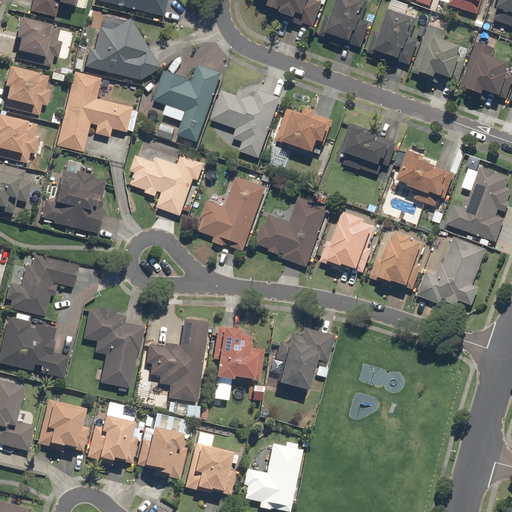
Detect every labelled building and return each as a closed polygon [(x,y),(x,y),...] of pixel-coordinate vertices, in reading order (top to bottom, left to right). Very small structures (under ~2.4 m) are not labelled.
[(79,0),(35,0),(32,11),(57,17),(61,2),(78,6),(79,0)] [(97,0),(166,16),(169,0),(97,0)] [(311,0),(250,0),(250,1),(264,6),(261,13),(310,31),(320,5),(311,1),(311,0)] [(355,37),(367,4),(355,0),(334,0),(328,18),(324,16),(316,38),(329,42),(327,47),(345,53),(351,36),(355,37)] [(400,0),(429,9),(432,0),(400,0)] [(440,0),(439,4),(475,17),(480,0),(440,0)] [(511,0),(492,0),(497,2),(490,22),(511,29),(511,0)] [(372,34),(364,56),(398,68),(415,22),(385,11),(376,35),(372,34)] [(62,26),(24,17),(19,38),(22,38),(17,59),(53,67),(55,57),(60,58),(64,41),(59,40),(62,26)] [(86,68),(142,81),(162,68),(131,18),(113,30),(101,27),(96,49),(90,48),(86,68)] [(426,27),(409,76),(429,83),(431,78),(448,84),(460,50),(442,43),(445,34),(426,27)] [(476,45),(458,96),(477,103),(479,96),(495,101),(507,67),(490,61),(494,51),(476,45)] [(179,136),(200,143),(225,73),(200,64),(195,79),(167,69),(156,101),(168,106),(165,115),(184,122),(179,136)] [(51,75),(12,66),(7,87),(11,88),(6,107),(41,116),(44,105),(48,106),(52,90),(48,89),(51,75)] [(75,71),(57,146),(85,153),(92,124),(97,126),(96,134),(111,137),(113,129),(134,134),(140,108),(98,99),(103,78),(75,71)] [(240,153),(262,160),(283,97),(260,89),(258,94),(242,89),(239,96),(223,90),(213,121),(238,129),(235,139),(244,142),(240,153)] [(289,108),(278,140),(318,153),(322,140),(328,142),(336,120),(317,114),(318,110),(307,107),(305,113),(289,108)] [(39,123),(0,114),(0,115),(0,157),(29,164),(32,153),(37,154),(40,138),(36,137),(39,123)] [(400,140),(351,123),(340,156),(348,159),(346,165),(387,178),(400,140)] [(411,153),(401,150),(395,165),(405,169),(401,181),(420,188),(416,199),(438,207),(442,195),(448,198),(458,171),(428,161),(430,157),(412,150),(411,153)] [(201,180),(207,164),(183,155),(180,164),(158,157),(156,162),(138,156),(132,171),(136,173),(132,185),(148,190),(147,192),(162,197),(158,208),(182,216),(195,178),(201,180)] [(44,199),(40,217),(54,221),(53,223),(100,234),(106,207),(101,206),(107,181),(94,178),(95,175),(81,171),(82,163),(67,160),(57,202),(44,199)] [(0,207),(8,210),(11,199),(28,203),(33,182),(25,180),(27,170),(0,163),(0,207)] [(456,204),(449,224),(498,241),(506,219),(498,217),(501,209),(509,212),(511,202),(510,202),(511,197),(511,187),(510,187),(511,180),(511,176),(483,166),(480,171),(469,168),(462,188),(473,191),(467,208),(456,204)] [(215,242),(246,253),(269,188),(237,177),(227,206),(209,200),(199,231),(216,237),(215,242)] [(270,253),(310,267),(331,208),(300,197),(291,222),(268,214),(257,245),(271,250),(270,253)] [(330,240),(321,264),(345,273),(348,265),(362,270),(378,227),(366,223),(368,219),(344,211),(334,241),(330,240)] [(379,257),(371,281),(397,290),(399,284),(411,288),(428,240),(395,228),(384,258),(379,257)] [(428,271),(419,295),(442,305),(444,300),(460,306),(462,300),(475,305),(482,287),(475,285),(489,249),(456,236),(445,264),(442,263),(438,274),(428,271)] [(13,300),(11,309),(47,317),(52,296),(56,297),(59,285),(76,289),(81,266),(35,254),(32,266),(27,265),(22,285),(11,283),(7,299),(13,300)] [(100,311),(90,309),(84,339),(98,342),(96,353),(107,355),(101,383),(133,389),(145,326),(126,323),(127,317),(117,315),(118,311),(100,307),(100,311)] [(58,329),(9,318),(0,355),(0,363),(34,372),(36,364),(43,366),(41,373),(66,379),(71,356),(52,352),(58,329)] [(169,398),(199,402),(211,322),(186,319),(182,345),(167,343),(166,346),(150,344),(146,371),(152,372),(151,375),(161,377),(160,384),(171,386),(169,398)] [(246,329),(219,326),(214,359),(221,360),(219,376),(242,380),(241,385),(261,387),(266,349),(254,348),(256,336),(245,334),(246,329)] [(321,393),(337,335),(305,327),(303,336),(292,333),(289,343),(282,341),(277,358),(285,361),(279,382),(321,393)] [(0,444),(31,452),(36,426),(20,422),(28,385),(0,379),(0,444)] [(88,408),(49,399),(39,444),(52,447),(52,449),(65,452),(66,448),(86,452),(91,427),(84,425),(88,408)] [(209,409),(171,401),(169,411),(207,419),(209,409)] [(96,425),(88,457),(101,461),(101,463),(113,466),(115,460),(134,464),(144,423),(135,421),(138,408),(111,402),(104,428),(96,425)] [(154,428),(145,426),(137,465),(155,469),(154,475),(182,482),(189,447),(184,446),(187,433),(185,433),(188,420),(158,413),(154,428)] [(199,432),(186,487),(212,494),(213,490),(233,495),(242,454),(213,447),(215,436),(199,432)] [(291,511),(292,511),(304,450),(274,444),(268,472),(248,468),(244,486),(249,487),(246,499),(261,502),(261,506),(291,511)] [(0,511),(27,511),(29,507),(0,500),(0,511)]
